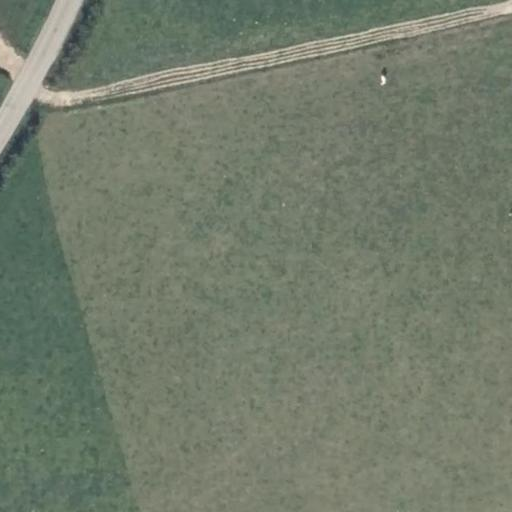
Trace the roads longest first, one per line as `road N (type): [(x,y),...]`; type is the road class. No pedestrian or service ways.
road 1 (track): [(22,92),(114,91),(511,7)]
road 2 (tertiary): [(67,0),(0,129)]
